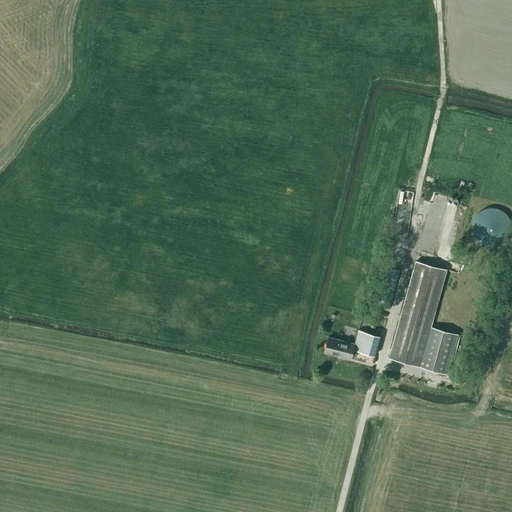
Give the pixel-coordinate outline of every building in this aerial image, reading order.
[(451,240),(462,194),(433,187),(424,222),(438,226),(435,236),(451,240)] [(493,208),(491,208),(490,208),(488,208),(487,208),(485,209),(484,209),(482,210),(481,210),(480,211),(478,212),(477,213),(476,214),(475,215),(474,217),(473,218),(473,219),(472,221),(471,222),(471,223),(471,225),(471,227),(471,228),(471,230),(471,231),(471,233),(471,234),(472,236),(473,237),(473,238),(474,240),(475,241),(476,242),(477,243),(478,244),(479,245),(481,246),(482,247),(483,247),(485,248),(486,248),(488,248),(489,249),(491,249),(493,249),(494,248),(496,248),(497,248),(499,247),(500,247),(501,246),(503,245),(504,244),(505,243),(506,242),(507,241),(508,240),(509,239),(510,237),(510,236),(511,234),(511,233),(511,231),(511,230),(511,228),(511,227),(511,225),(511,224),(511,222),(510,221),(510,219),(509,218),(508,217),(507,215),(506,214),(505,213),(504,212),(503,211),(501,210),(500,210),(499,209),(497,209),(496,208),(494,208),(493,208)] [(389,357),(402,360),(447,373),(458,334),(431,327),(447,270),(416,261),(389,357)] [(400,270),(386,266),(376,305),(389,308),(400,270)] [(378,317),(381,307),(375,305),(372,315),(378,317)] [(328,336),(324,351),(351,358),(351,356),(355,357),(357,350),(375,355),(380,335),(359,330),(355,344),(328,336)]
